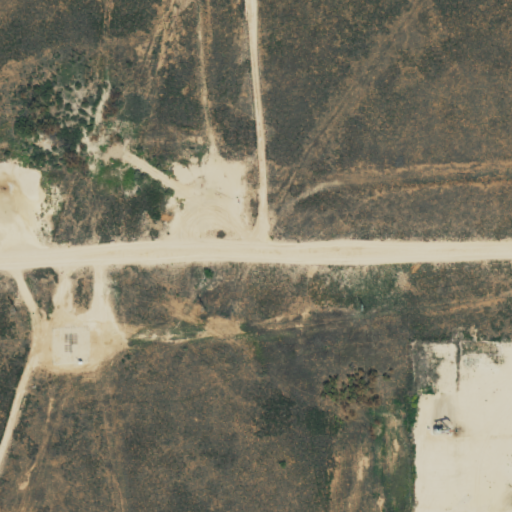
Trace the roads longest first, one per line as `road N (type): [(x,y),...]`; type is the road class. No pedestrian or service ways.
road 1 (residential): [(0,228),(229,220),(511,224)]
road 2 (residential): [(229,220),(197,0)]
